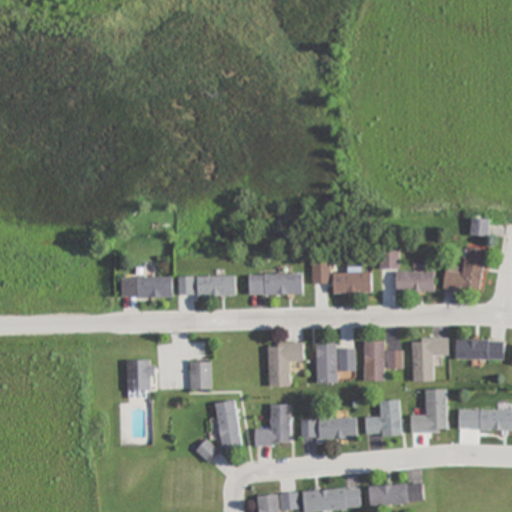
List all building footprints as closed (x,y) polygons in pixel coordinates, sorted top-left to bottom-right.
[(489,219),(472,219),(471,235),(488,236),(489,219)] [(487,249),(466,246),(463,271),(447,268),(444,290),(481,294),(487,249)] [(381,251),(381,269),(400,269),(400,251),(381,251)] [(331,284),(331,260),(313,260),(313,284),(331,284)] [(334,294),(373,294),(373,272),(334,272),(334,294)] [(435,272),(397,272),(397,292),(435,292),(435,272)] [(304,295),(304,274),(250,274),(250,295),(304,295)] [(195,276),(179,276),(179,296),(195,296),(195,276)] [(237,297),(237,276),(198,276),(198,297),(237,297)] [(123,278),(123,299),(173,299),(173,278),(123,278)] [(450,338),(413,338),(413,382),(436,382),(436,359),(450,359),(450,338)] [(456,360),(505,360),(505,339),(456,339),(456,360)] [(386,369),(404,369),(404,351),(386,351),(386,341),(365,341),(365,381),(386,381),(386,369)] [(337,342),(317,342),(317,383),(337,383),(337,372),(356,372),(356,350),(337,350),(337,342)] [(305,343),(269,343),(269,386),(292,386),(292,364),(305,364),(305,343)] [(127,361),(127,391),(154,391),(154,361),(127,361)] [(212,362),(190,362),(190,389),(212,389),(212,362)] [(449,433),(448,389),(424,390),(424,412),(412,412),(412,433),(449,433)] [(223,451),(242,448),(236,400),(216,403),(223,451)] [(401,400),(380,401),(381,416),(366,416),(367,437),(402,436),(401,400)] [(291,405),(271,405),(271,428),(256,428),(256,445),(291,445),(291,405)] [(459,431),(511,430),(511,409),(459,409),(459,431)] [(358,418),(302,419),(302,439),(358,439),(358,418)] [(197,451),(209,463),(220,452),(208,440),(197,451)] [(371,506),(424,502),(423,483),(370,486),(371,506)] [(362,509),(361,488),(304,490),(305,511),(362,509)] [(259,511),(280,511),(300,510),(299,492),(280,494),(258,496),(259,511)]
